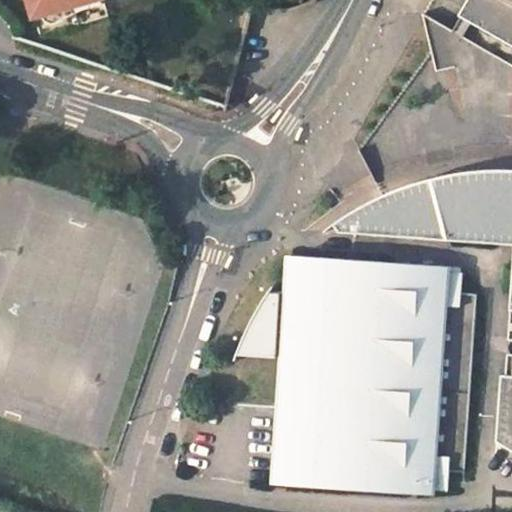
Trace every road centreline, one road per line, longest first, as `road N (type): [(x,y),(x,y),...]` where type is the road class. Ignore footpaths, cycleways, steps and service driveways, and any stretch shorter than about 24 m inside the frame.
road 1 (residential): [(127,511),(214,228)]
road 2 (unclassified): [(0,73),(128,119),(189,166)]
road 3 (unclassified): [(248,150),(320,57),(347,0)]
road 4 (unclassified): [(214,228),(241,227),(263,210),(266,171),(248,150)]
